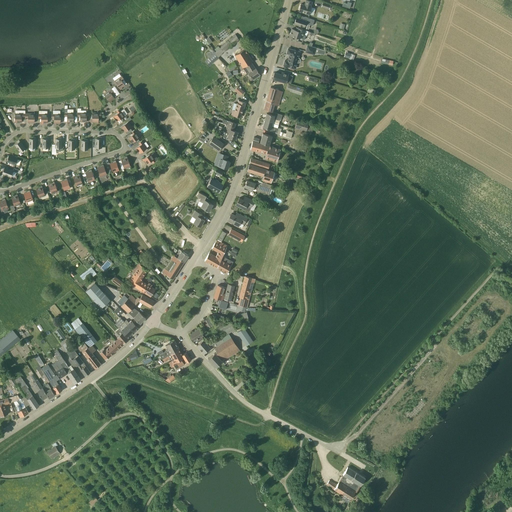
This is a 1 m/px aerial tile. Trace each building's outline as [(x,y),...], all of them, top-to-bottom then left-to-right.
[(313,2),(311,1),(305,0),(304,5),(301,4),(299,11),(310,15),(312,7),(311,7),(313,2)] [(302,16),(301,19),(296,17),(294,24),(304,27),(305,23),(308,24),(313,26),(314,20),(302,16)] [(290,35),(304,40),(306,36),(304,35),(306,30),(296,27),(295,30),(292,29),(290,35)] [(205,61),(210,66),(238,40),(235,34),(215,52),(212,49),(206,55),(208,58),(205,61)] [(317,48),(307,45),(305,53),(315,55),(315,54),(317,48)] [(247,74),(248,73),(252,79),(260,74),(256,68),(255,69),(251,62),(253,61),(245,49),(235,55),(243,68),(247,74)] [(300,52),(293,50),(288,49),(287,53),(290,54),(288,61),(285,60),(284,65),(296,69),(297,63),(299,63),(300,62),(301,62),(301,60),(300,59),(299,59),(298,58),(300,52)] [(234,62),(227,66),(230,71),(237,67),(234,62)] [(273,79),(274,79),(286,83),(289,74),(281,72),(281,74),(279,74),(275,72),(274,72),(273,79)] [(124,79),(122,77),(122,76),(114,81),(120,90),(122,89),(121,87),(125,85),(122,81),(124,79)] [(304,89),(288,84),(286,89),(290,90),(289,91),(301,95),(304,89)] [(114,86),(111,89),(112,89),(104,94),(110,103),(112,102),(111,101),(115,98),(114,98),(116,96),(116,95),(119,93),(114,86)] [(238,86),(234,90),(240,95),(244,91),(238,86)] [(279,89),(275,88),(271,87),(264,109),(273,112),(275,105),(279,106),(283,92),(279,91),(279,89)] [(235,111),(233,110),(231,115),(240,117),(242,112),(242,110),(243,109),(244,109),(246,103),(239,101),(238,104),(237,103),(235,111)] [(73,111),(73,113),(67,113),(67,109),(65,109),(65,113),(64,113),(64,116),(67,116),(67,123),(67,122),(73,122),(73,111)] [(127,114),(124,109),(121,111),(119,109),(116,111),(118,113),(112,117),(113,116),(117,121),(127,114)] [(53,110),(53,114),(51,114),(51,118),(54,118),(54,125),(56,125),(56,123),(60,123),(60,114),(60,110),(53,110)] [(43,124),(43,123),(47,123),(47,113),(47,111),(39,111),(39,114),(38,114),(38,118),(41,118),(41,124),(43,124)] [(86,111),(86,113),(77,113),(77,114),(77,115),(77,116),(80,116),(80,123),(80,122),(86,122),(86,111)] [(265,120),(278,124),(279,120),(280,120),(282,114),(275,112),(274,116),(267,113),(265,120)] [(101,113),(96,113),(92,113),(92,122),(96,122),(96,123),(98,123),(98,116),(101,116),(101,113)] [(228,120),(224,119),(222,123),(227,125),(225,130),(228,131),(227,137),(235,140),(238,132),(233,131),(236,123),(228,120)] [(281,129),(277,128),(278,124),(265,120),(263,127),(270,129),(269,131),(279,135),(280,132),(281,129)] [(313,125),(297,120),(295,127),(311,132),(313,125)] [(132,126),(128,121),(128,122),(120,127),(120,128),(121,127),(124,132),(125,131),(127,134),(132,130),(130,128),(132,126)] [(132,142),(133,142),(134,144),(139,140),(138,138),(139,137),(134,130),(132,131),(134,134),(127,138),(128,137),(132,142)] [(268,134),(263,133),(260,142),(269,145),(271,136),(268,134)] [(208,143),(218,151),(224,143),(213,136),(208,143)] [(91,139),(91,148),(102,148),(102,147),(102,139),(101,139),(101,137),(98,137),(98,139),(91,139)] [(20,141),(19,140),(16,142),(17,143),(14,145),(15,145),(20,152),(25,148),(20,141)] [(139,153),(147,148),(141,140),(139,142),(140,145),(135,149),(136,148),(139,153)] [(276,162),(280,149),(253,141),(250,150),(253,151),(266,154),(265,159),(276,162)] [(147,164),(151,161),(152,163),(156,160),(151,153),(142,159),(143,161),(144,160),(147,164)] [(228,156),(223,154),(218,153),(214,164),(227,169),(230,161),(226,160),(228,156)] [(15,165),(15,164),(17,158),(9,156),(9,155),(9,156),(7,155),(6,158),(8,159),(7,162),(15,164),(15,165)] [(130,166),(130,164),(127,156),(124,157),(124,158),(121,159),(124,168),(130,166)] [(269,164),(255,160),(251,158),(249,164),(254,165),(268,169),(269,164)] [(119,170),(117,164),(115,160),(112,161),(113,162),(110,163),(113,172),(119,170)] [(100,167),(98,168),(101,176),(107,174),(103,164),(100,165),(100,167)] [(254,165),(250,164),(249,164),(247,171),(263,176),(261,180),(263,180),(263,182),(271,185),(270,184),(274,171),(268,169),(254,165)] [(4,168),(3,167),(2,171),(3,171),(2,174),(3,174),(10,177),(11,177),(13,170),(13,171),(5,168),(5,167),(4,168)] [(88,172),(86,173),(89,181),(95,179),(91,169),(88,171),(88,172)] [(76,176),(73,177),(76,186),(82,184),(79,174),(76,175),(76,176)] [(64,180),(61,181),(64,190),(70,188),(67,178),(63,179),(64,180)] [(223,185),(219,183),(211,178),(206,186),(219,193),(223,185)] [(255,183),(252,182),(247,180),(245,187),(248,188),(248,189),(252,191),(253,188),(256,189),(256,190),(270,195),(272,188),(271,188),(271,185),(263,182),(262,182),(262,184),(258,183),(257,186),(254,185),(255,183)] [(51,184),(48,185),(51,193),(57,191),(54,181),(51,182),(51,184)] [(39,188),(36,189),(39,198),(45,195),(42,186),(39,187),(39,188)] [(27,192),(24,193),(27,202),(33,200),(29,190),(26,191),(27,192)] [(204,200),(206,196),(198,192),(196,196),(201,198),(199,201),(197,205),(209,211),(213,204),(204,200)] [(14,197),(12,198),(15,206),(21,204),(17,194),(14,195),(14,197)] [(237,205),(248,211),(254,200),(245,196),(243,199),(239,198),(237,201),(238,202),(237,205)] [(2,201),(0,201),(0,203),(2,210),(8,208),(5,198),(2,199),(2,201)] [(266,200),(261,198),(259,203),(269,206),(270,202),(266,200)] [(147,215),(156,231),(164,226),(155,210),(147,215)] [(202,215),(198,212),(195,210),(189,221),(200,227),(204,220),(200,218),(202,215)] [(228,220),(238,226),(240,222),(244,224),(247,218),(236,212),(235,215),(231,213),(228,220)] [(241,242),(245,236),(231,228),(228,235),(241,242)] [(217,240),(221,242),(226,233),(222,231),(217,240)] [(227,246),(221,242),(216,240),(215,242),(212,248),(218,252),(215,257),(209,253),(204,261),(217,268),(219,263),(223,256),(227,246)] [(173,255),(173,256),(184,262),(188,255),(181,251),(177,257),(173,255)] [(173,279),(184,262),(173,256),(170,259),(174,262),(168,271),(165,268),(162,272),(173,279)] [(222,270),(228,259),(223,256),(219,263),(217,268),(222,270)] [(227,273),(233,262),(228,259),(222,270),(227,273)] [(147,269),(142,266),(144,263),(138,260),(136,263),(134,261),(130,268),(132,270),(134,272),(134,273),(135,272),(143,277),(147,269)] [(83,280),(91,274),(88,270),(80,276),(83,280)] [(141,280),(143,277),(135,272),(134,273),(134,272),(128,282),(143,291),(147,284),(141,280)] [(115,276),(112,281),(119,286),(122,282),(115,276)] [(252,278),(250,277),(245,276),(239,297),(241,297),(238,305),(244,307),(252,278)] [(95,282),(86,291),(101,307),(110,299),(95,282)] [(150,296),(155,289),(147,284),(143,291),(150,296)] [(230,302),(234,285),(228,284),(227,288),(224,298),(223,300),(230,302)] [(224,298),(227,288),(218,285),(214,297),(220,299),(219,302),(217,308),(225,310),(228,302),(222,301),(223,298),(224,298)] [(121,305),(136,320),(140,323),(145,318),(139,311),(138,312),(133,307),(139,301),(140,302),(150,307),(154,301),(142,295),(140,299),(138,297),(136,299),(131,294),(121,305)] [(95,303),(90,308),(96,314),(101,310),(95,303)] [(92,344),(97,340),(78,317),(71,323),(89,346),(92,344)] [(210,317),(201,322),(205,330),(214,325),(210,317)] [(131,320),(129,322),(126,319),(124,321),(127,324),(134,331),(138,327),(131,320)] [(134,331),(127,324),(124,321),(118,327),(127,338),(134,331)] [(230,321),(216,329),(221,338),(235,330),(230,321)] [(128,339),(127,338),(118,327),(117,327),(119,329),(115,332),(118,335),(116,337),(117,338),(115,340),(120,346),(128,339)] [(203,335),(199,328),(189,334),(192,341),(193,341),(195,344),(203,339),(201,336),(203,335)] [(254,343),(250,338),(244,328),(237,332),(246,345),(248,347),(254,343)] [(55,332),(62,341),(66,338),(59,329),(55,332)] [(0,355),(20,339),(12,330),(0,340),(0,346),(1,347),(0,348),(0,355)] [(214,348),(231,337),(229,334),(210,345),(214,349),(214,348)] [(216,367),(219,363),(223,360),(240,350),(231,337),(214,348),(214,349),(217,351),(216,352),(208,359),(216,367)] [(106,359),(120,346),(115,340),(105,349),(104,348),(99,352),(106,359)] [(163,359),(179,349),(174,340),(166,345),(168,349),(163,352),(162,350),(158,353),(162,359),(163,359)] [(197,346),(204,354),(211,348),(203,340),(201,342),(197,346)] [(92,352),(88,347),(87,347),(84,343),(79,347),(95,368),(101,364),(92,353),(92,352)] [(90,372),(85,365),(72,347),(66,352),(71,358),(69,360),(73,366),(76,366),(77,365),(85,376),(90,372)] [(53,352),(59,361),(67,373),(74,383),(80,379),(73,369),(71,371),(64,361),(57,349),(53,352)] [(174,360),(182,355),(179,349),(163,359),(165,361),(170,358),(171,361),(168,362),(169,363),(174,360)] [(132,353),(132,354),(129,356),(131,361),(138,358),(136,350),(132,353)] [(181,359),(184,364),(191,360),(186,352),(182,355),(174,360),(176,363),(181,359)] [(35,358),(40,367),(44,365),(39,356),(35,358)] [(184,364),(181,359),(176,363),(174,360),(169,363),(171,367),(174,365),(176,369),(184,364)] [(52,365),(58,374),(60,378),(67,373),(59,361),(52,365)] [(36,367),(42,378),(45,376),(39,365),(36,367)] [(56,381),(60,379),(56,373),(48,378),(49,380),(57,393),(62,390),(58,384),(56,381)] [(169,382),(175,378),(172,374),(171,375),(170,374),(167,377),(168,378),(165,380),(169,382)] [(45,391),(43,387),(37,379),(37,380),(33,382),(32,383),(42,399),(48,396),(45,391)] [(27,388),(28,387),(23,380),(18,384),(20,387),(19,387),(31,404),(33,408),(34,409),(39,405),(36,401),(27,388)] [(55,394),(52,390),(48,383),(45,385),(43,387),(45,391),(48,396),(49,398),(55,394)] [(20,417),(28,412),(21,398),(18,393),(7,397),(9,403),(13,412),(17,411),(20,417)] [(0,415),(0,417),(1,417),(7,414),(8,414),(5,404),(9,403),(7,397),(0,399),(0,415)] [(50,456),(52,458),(60,453),(57,449),(55,450),(54,448),(47,452),(50,456)] [(356,492),(362,482),(365,478),(356,472),(348,467),(339,481),(355,491),(355,492),(356,492)] [(355,491),(339,481),(337,485),(329,480),(326,485),(331,487),(350,499),(355,491)] [(88,503),(91,506),(94,503),(97,500),(95,497),(92,500),(88,503)]
